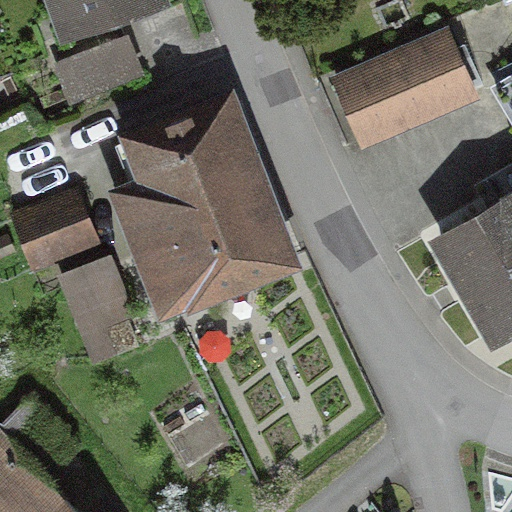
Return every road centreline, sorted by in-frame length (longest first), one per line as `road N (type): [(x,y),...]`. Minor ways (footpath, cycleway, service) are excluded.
road 1 (residential): [(395,358),(240,0)]
road 2 (residential): [(395,358),(447,511)]
road 3 (residential): [(511,431),(460,406),(395,358)]
